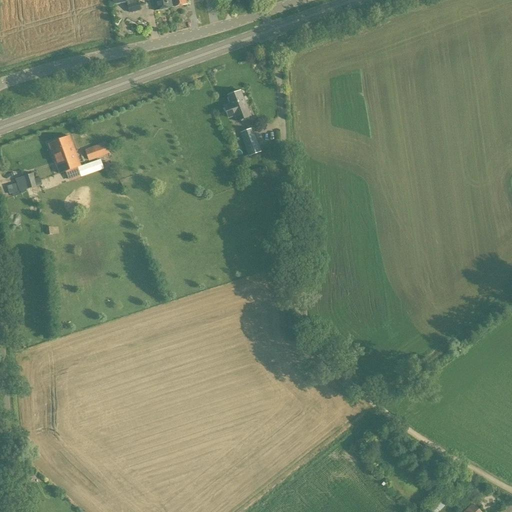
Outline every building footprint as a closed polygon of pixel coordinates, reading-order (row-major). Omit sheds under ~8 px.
[(126,2),(127,2),(129,13),(141,10),(138,0),(132,0),(129,1),(126,2)] [(173,7),(172,0),(152,0),(154,11),(173,7)] [(240,92),(227,96),(230,103),(223,106),(227,117),(233,115),(235,121),(249,116),(244,100),(243,100),(240,92)] [(252,129),(240,133),(249,157),(261,152),(252,129)] [(69,136),(48,144),(59,175),(80,167),(69,136)] [(89,161),(108,154),(104,144),(85,150),(89,161)] [(250,173),(253,179),(262,175),(260,169),(250,173)] [(19,191),(37,187),(33,174),(16,179),(19,191)]
